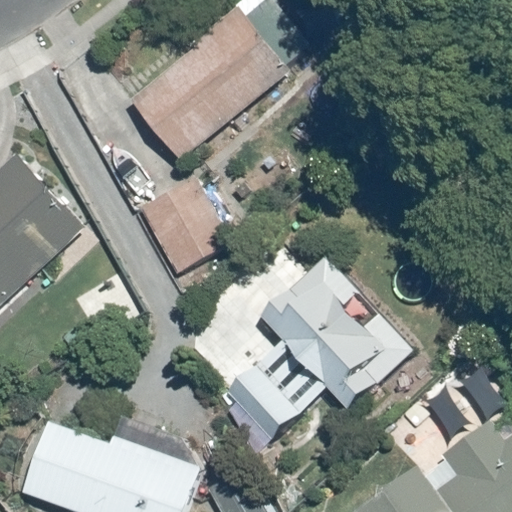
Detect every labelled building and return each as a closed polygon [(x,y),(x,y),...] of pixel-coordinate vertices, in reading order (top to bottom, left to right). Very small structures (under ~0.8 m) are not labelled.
[(129,95),(185,162),(295,71),(243,5),(129,95)] [(0,174),(0,310),(93,230),(23,154),(0,174)] [(238,245),(202,178),(147,207),(183,274),(238,245)] [(418,351),(324,255),(263,314),(289,340),(230,392),(275,444),(331,389),(353,408),(418,351)] [(25,496),(71,511),(189,511),(203,472),(185,436),(124,416),(112,446),(52,423),(25,496)] [(511,511),(511,432),(505,437),(494,421),(447,455),(457,471),(436,484),(425,466),(356,511),(511,511)]
